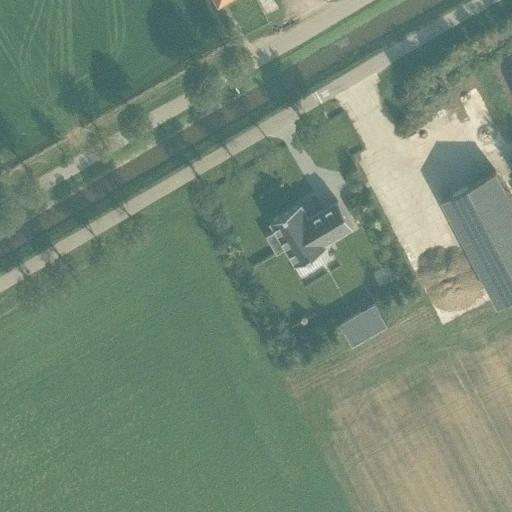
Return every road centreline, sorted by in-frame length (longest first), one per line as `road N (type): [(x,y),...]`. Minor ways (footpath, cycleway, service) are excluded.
road 1 (unclassified): [(0,287),(485,0)]
road 2 (unclassified): [(360,0),(0,210)]
